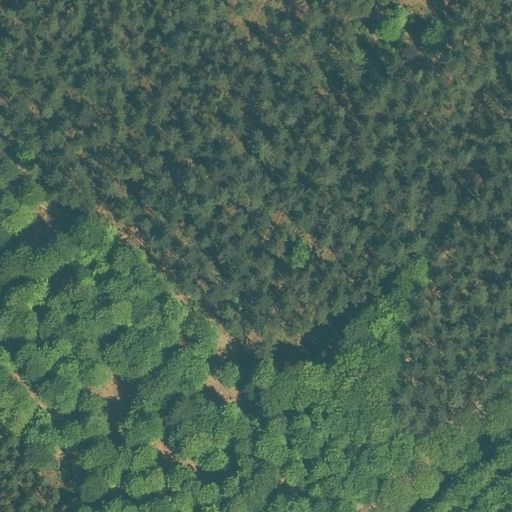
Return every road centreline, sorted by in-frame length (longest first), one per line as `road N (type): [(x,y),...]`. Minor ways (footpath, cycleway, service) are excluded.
road 1 (track): [(511,102),(408,296),(355,359),(320,376),(260,380),(102,248),(0,179)]
road 2 (primary): [(410,511),(511,430)]
